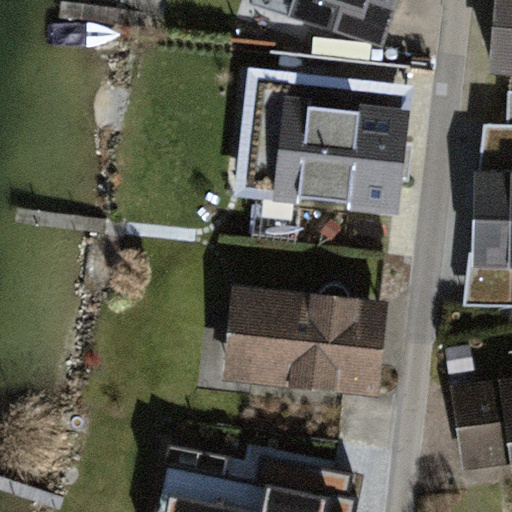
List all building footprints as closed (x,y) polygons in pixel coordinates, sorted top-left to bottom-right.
[(403,0),(288,0),(279,29),(385,62),(403,0)] [(511,0),(494,0),(487,89),(511,90),(511,0)] [(418,95),(291,100),(296,223),(394,219),(398,205),(422,204),(418,95)] [(506,190),(477,191),(478,291),(511,290),(511,143),(506,144),(506,190)] [(394,313),(228,296),(218,397),(383,415),(394,313)] [(511,511),(511,382),(453,390),(464,486),(503,482),(506,511),(511,511)] [(306,496),(283,493),(280,511),(362,511),(365,494),(308,485),(306,496)]
